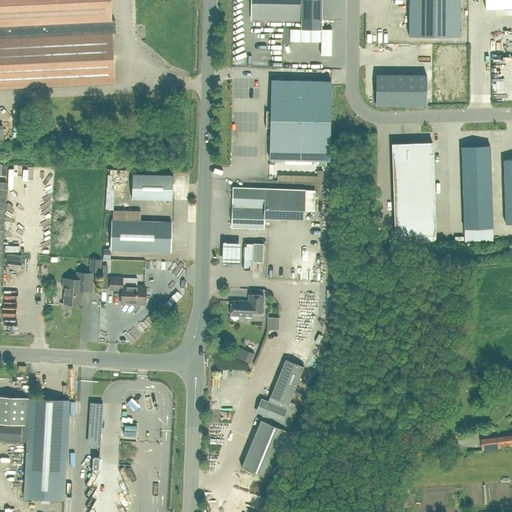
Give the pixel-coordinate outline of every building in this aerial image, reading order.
[(112,33),(115,33),(115,20),(111,20),(110,0),(0,0),(0,88),(114,83),(112,33)] [(301,29),(321,29),(321,0),(251,0),(251,20),(301,21),(301,29)] [(408,0),(409,36),(459,37),(459,0),(408,0)] [(511,7),(511,0),(484,0),(485,8),(511,7)] [(320,55),(331,55),(331,30),(321,29),(320,55)] [(439,47),(439,98),(466,98),(466,47),(439,47)] [(244,51),(237,56),(243,65),(250,60),(244,51)] [(426,75),(376,74),(375,105),(426,105),(426,75)] [(331,81),(271,79),(269,159),(329,161),(331,81)] [(391,143),(395,236),(436,235),(432,142),(391,143)] [(490,145),(461,146),(464,229),(492,228),(490,145)] [(511,159),(503,160),(505,224),(511,223),(511,159)] [(131,199),(172,200),(173,175),(132,174),(131,199)] [(304,220),(304,211),(314,211),(315,190),(305,190),(305,189),(232,187),(231,227),(264,229),(264,219),(304,220)] [(113,208),(113,217),(141,217),(141,208),(113,208)] [(111,250),(171,252),(171,222),(111,220),(111,250)] [(244,243),(243,270),(249,270),(250,261),(263,262),(263,243),(253,243),(244,243)] [(241,246),(223,246),(222,266),(241,267),(241,246)] [(90,271),(100,271),(101,259),(91,259),(90,271)] [(81,290),(91,290),(92,274),(77,273),(76,280),(63,279),(63,288),(65,288),(64,303),(80,304),(81,290)] [(121,303),(144,304),(144,286),(136,286),(137,285),(122,285),(122,278),(110,277),(110,289),(121,290),(121,303)] [(262,313),(263,295),(248,294),(248,301),(231,300),(230,315),(251,316),(252,312),(262,313)] [(305,303),(308,313),(311,312),(314,324),(320,323),(315,300),(305,303)] [(285,359),(268,401),(263,399),(258,412),(262,414),(241,466),(273,479),(292,432),(288,430),(296,409),(294,403),(289,402),(304,366),(285,359)] [(0,395),(0,439),(27,441),(24,498),(64,500),(69,401),(69,399),(0,395)] [(101,427),(102,403),(90,402),(89,426),(101,427)] [(490,448),(497,447),(511,444),(511,433),(495,436),(495,437),(489,437),(479,438),(479,444),(481,443),(482,450),(491,449),(490,448)]
